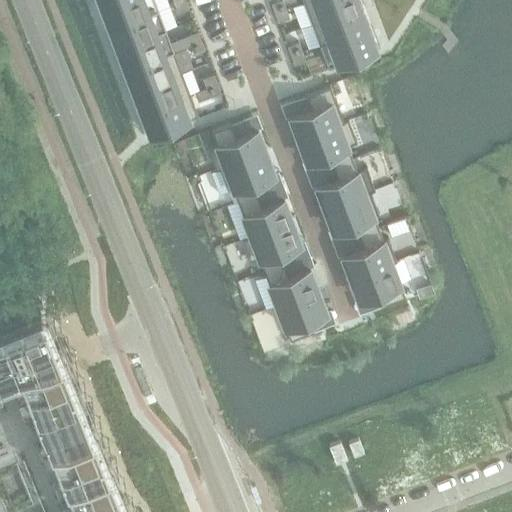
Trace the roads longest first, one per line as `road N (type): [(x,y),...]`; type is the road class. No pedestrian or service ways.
road 1 (unclassified): [(229,511),(24,0)]
road 2 (residential): [(347,324),(226,0)]
